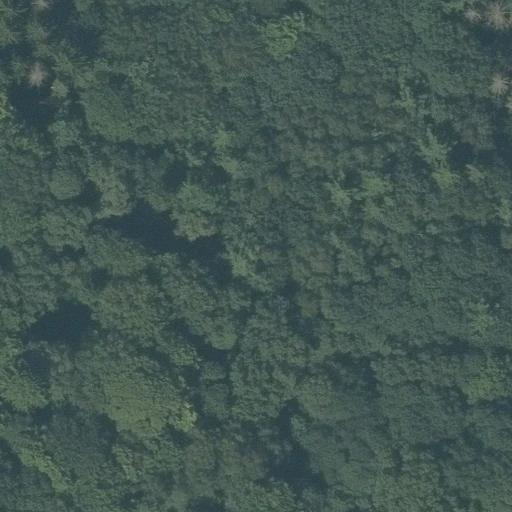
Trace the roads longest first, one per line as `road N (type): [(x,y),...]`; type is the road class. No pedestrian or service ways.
road 1 (unknown): [(334,373),(312,395),(293,393),(244,384),(174,347),(151,306),(110,187),(74,135),(59,92),(0,24)]
road 2 (track): [(505,146),(403,0)]
